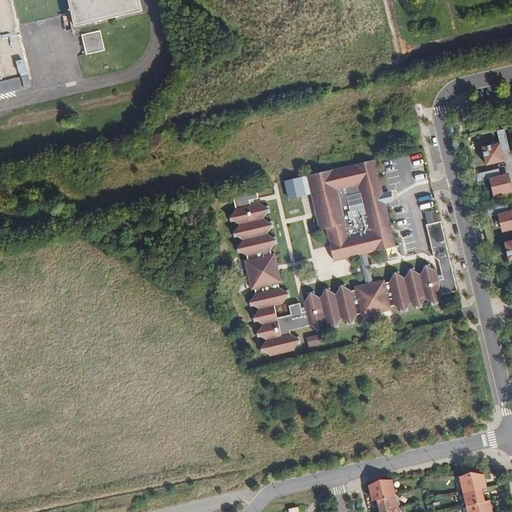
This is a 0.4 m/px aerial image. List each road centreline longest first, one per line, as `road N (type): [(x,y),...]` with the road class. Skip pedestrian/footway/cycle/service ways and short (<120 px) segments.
road 1 (residential): [(438,103),(511,422)]
road 2 (residential): [(254,511),(269,492),(511,434)]
